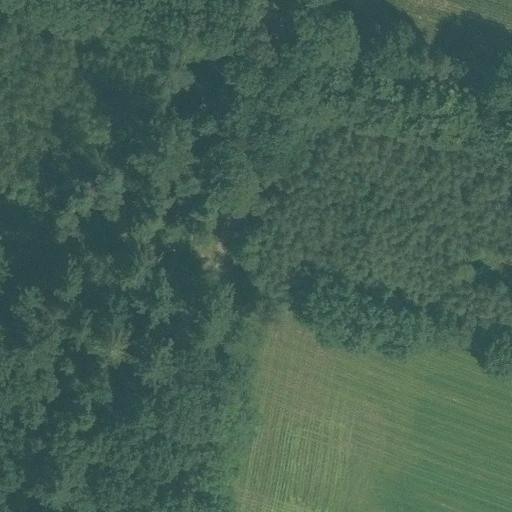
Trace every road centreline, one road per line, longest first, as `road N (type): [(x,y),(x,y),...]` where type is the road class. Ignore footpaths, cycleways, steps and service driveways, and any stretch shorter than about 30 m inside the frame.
road 1 (unclassified): [(180,511),(278,0)]
road 2 (track): [(511,97),(160,0)]
